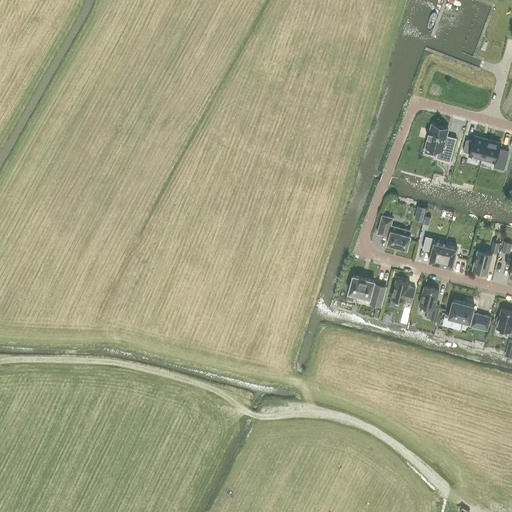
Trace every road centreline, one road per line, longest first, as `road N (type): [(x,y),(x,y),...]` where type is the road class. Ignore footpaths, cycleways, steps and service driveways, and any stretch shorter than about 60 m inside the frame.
road 1 (track): [(476,511),(392,443),(337,416),(262,420),(213,391),(108,363),(0,363)]
road 2 (residential): [(511,291),(359,251),(416,101)]
